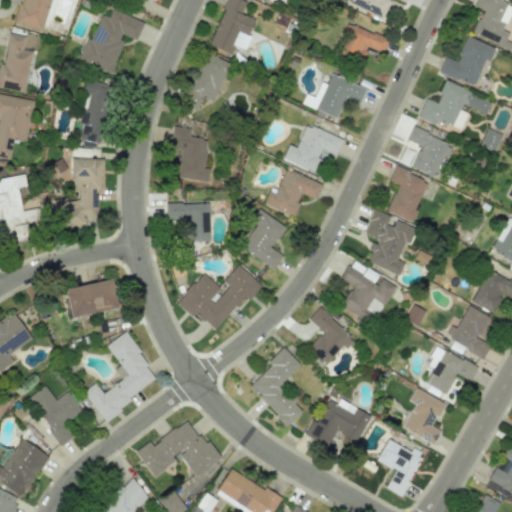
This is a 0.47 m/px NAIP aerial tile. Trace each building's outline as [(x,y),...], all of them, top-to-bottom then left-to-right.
[(49,0),(18,0),(12,22),(41,31),(49,0)] [(253,19),(239,13),(244,1),(242,0),(224,0),(208,45),(230,54),(233,46),(244,50),(249,36),(246,35),(253,19)] [(405,0),(349,0),(348,4),(382,17),(388,0),(399,0),(405,2),(405,0)] [(508,49),(511,42),(504,40),(507,32),(501,30),(511,6),(500,1),(500,0),(475,0),(472,6),(480,10),(470,33),(508,49)] [(142,22),(110,8),(106,17),(98,14),(78,60),(108,73),(124,35),(134,40),(142,22)] [(337,56),(359,64),(366,47),(381,53),(387,38),(348,24),(337,56)] [(0,87),(23,92),(31,51),(22,49),(26,30),(9,26),(2,63),(0,62),(0,87)] [(490,47),(465,36),(454,61),(443,56),(437,71),(473,87),(490,47)] [(212,100),(229,63),(205,53),(184,100),(197,106),(202,95),(212,100)] [(335,118),(343,97),(358,103),(364,88),(324,72),(320,81),(325,83),(314,109),(335,118)] [(109,83),(84,80),(76,139),(102,143),(109,83)] [(416,117),(433,123),(434,119),(459,129),(467,108),(483,114),(490,99),(443,81),(435,103),(424,98),(416,117)] [(312,97),(304,93),(300,103),(313,109),(324,84),(320,82),(312,97)] [(24,141),(31,99),(0,94),(0,157),(8,159),(12,139),(24,141)] [(312,171),(320,149),(335,154),(341,138),(303,124),(295,147),(286,144),(281,159),(312,171)] [(206,181),(208,169),(202,168),(206,139),(188,137),(189,128),(171,126),(169,149),(177,150),(174,177),(206,181)] [(441,154),(446,156),(451,144),(410,127),(405,140),(418,145),(409,166),(432,175),(441,154)] [(492,152),(500,134),(485,128),(477,146),(492,152)] [(99,158),(69,158),(69,176),(73,176),(73,199),(54,199),(54,227),(84,227),(84,217),(99,217),(99,158)] [(410,221),(426,179),(393,166),(387,180),(395,184),(384,211),(410,221)] [(320,184),(284,168),(273,194),(266,191),(261,203),(291,215),(301,193),(314,199),(320,184)] [(16,187),(24,186),(23,174),(0,177),(0,242),(29,238),(27,230),(40,229),(37,208),(20,210),(16,187)] [(207,202),(164,203),(164,223),(181,222),(182,242),(208,241),(207,202)] [(398,275),(403,262),(396,260),(403,242),(408,244),(414,228),(394,220),(392,227),(385,224),(388,215),(372,209),(362,235),(372,239),(364,262),(398,275)] [(272,269),(281,255),(270,248),(283,226),(259,211),(236,247),(272,269)] [(393,285),(380,278),(376,285),(372,282),(376,275),(350,260),(339,279),(349,285),(337,305),(370,324),(393,285)] [(256,283),(236,265),(217,287),(200,273),(176,301),(213,333),(256,283)] [(511,281),(484,269),(469,302),(492,312),(501,294),(511,298),(511,281)] [(62,288),(68,317),(115,308),(110,279),(62,288)] [(404,320),(416,325),(423,310),(411,304),(404,320)] [(487,316),(466,305),(454,327),(449,325),(443,337),(482,357),(488,345),(476,338),(487,316)] [(327,365),(350,336),(316,307),(306,320),(320,331),(306,348),(327,365)] [(29,339),(12,313),(0,321),(0,369),(11,361),(7,354),(29,339)] [(81,391),(100,419),(156,381),(123,332),(104,345),(125,376),(100,393),(93,382),(81,391)] [(476,365),(432,347),(428,358),(432,360),(423,384),(445,393),(453,374),(469,381),(476,365)] [(286,425),(300,411),(292,403),(295,401),(278,384),(298,364),(282,348),(245,385),(286,425)] [(53,399),(42,385),(26,398),(60,444),(72,436),(63,424),(80,411),(65,390),(53,399)] [(443,404),(413,388),(407,401),(413,404),(400,428),(431,444),(439,430),(431,426),(443,404)] [(302,435),(325,447),(333,431),(354,442),(368,415),(337,399),(335,403),(327,399),(316,420),(311,418),(302,435)] [(133,451),(151,475),(179,456),(193,476),(216,460),(187,418),(150,444),(147,441),(133,451)] [(0,484),(21,497),(45,454),(18,438),(1,468),(0,467),(0,484)] [(384,487),(399,495),(421,453),(411,447),(409,451),(385,439),(374,460),(393,470),(384,487)] [(511,448),(505,445),(487,480),(511,494),(511,448)] [(228,468),(213,492),(247,511),(260,511),(263,508),(269,511),(270,511),(279,498),(228,468)] [(131,511),(147,496),(129,479),(98,511),(131,511)] [(0,511),(11,511),(18,497),(0,490),(0,511)] [(158,500),(164,511),(179,511),(184,509),(173,491),(158,500)] [(468,511),(492,511),(498,502),(479,492),(468,511)]
